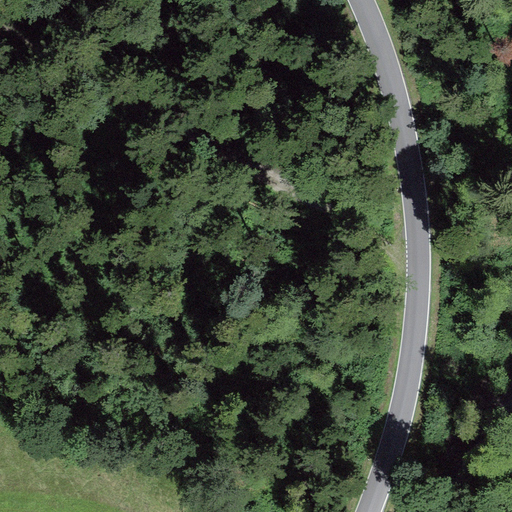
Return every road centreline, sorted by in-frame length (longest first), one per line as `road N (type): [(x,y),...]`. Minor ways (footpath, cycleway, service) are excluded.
road 1 (tertiary): [(373,511),(411,348),(421,249),(411,167),(361,0)]
road 2 (track): [(0,19),(233,157),(421,249)]
road 3 (track): [(511,415),(438,511)]
